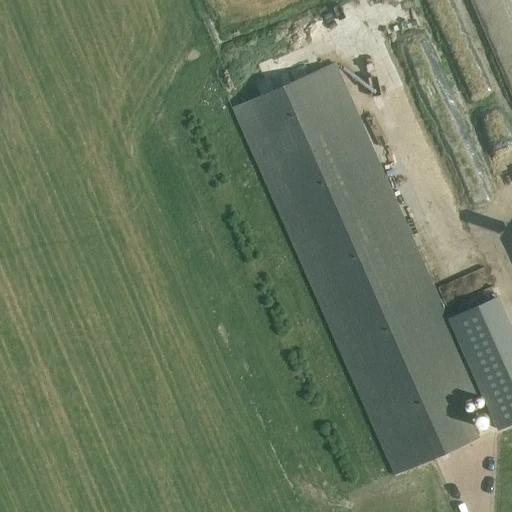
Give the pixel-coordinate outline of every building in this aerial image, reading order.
[(266,62),(277,59),(269,37),(259,40),(266,62)] [(319,54),(335,48),(332,39),(315,45),(319,54)] [(480,437),(414,289),(318,71),(234,109),(395,474),(433,458),(480,437)] [(426,120),(412,126),(425,156),(439,150),(426,120)] [(503,163),(511,159),(511,152),(511,150),(511,149),(511,125),(490,135),(503,163)] [(466,202),(498,193),(495,183),(463,193),(466,202)] [(449,318),(498,429),(511,422),(511,331),(496,297),(449,318)]
